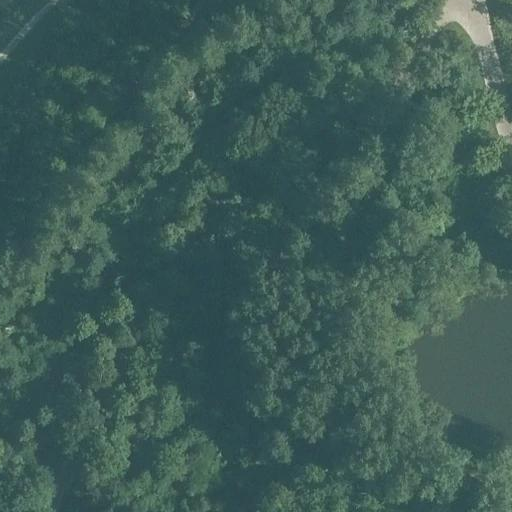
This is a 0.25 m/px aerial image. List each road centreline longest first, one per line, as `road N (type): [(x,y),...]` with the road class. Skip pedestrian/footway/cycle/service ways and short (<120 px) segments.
road 1 (unknown): [(434,30),(462,201),(449,249),(399,287),(384,319),(386,383),(396,413),(429,454),(511,491)]
road 2 (unknown): [(0,255),(209,0)]
